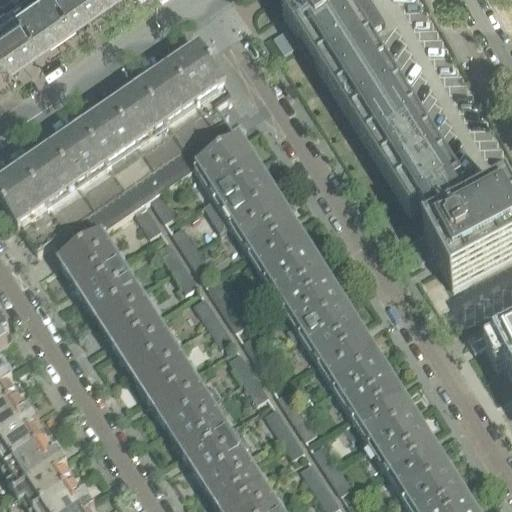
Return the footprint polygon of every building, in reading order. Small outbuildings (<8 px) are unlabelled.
[(0,39),(13,59),(78,14),(67,0),(5,0),(0,4),(0,39)] [(67,0),(78,14),(98,0),(67,0)] [(149,12),(162,2),(160,0),(151,0),(145,5),(149,12)] [(459,194),(371,54),(366,47),(384,35),(365,4),(346,15),(336,0),(317,0),(282,22),(411,227),(398,235),(409,252),(423,245),(452,298),(511,266),(511,209),(507,200),(506,201),(506,202),(474,220),(468,209),(470,205),(467,200),(463,202),(459,196),(460,195),(459,194)] [(0,67),(13,59),(0,39),(0,67)] [(161,201),(197,177),(239,151),(215,116),(230,106),(231,106),(224,96),(226,95),(198,56),(0,192),(0,211),(18,238),(20,237),(37,262),(51,252),(63,270),(102,246),(100,243),(150,208),(161,201)] [(276,206),(258,178),(241,150),(239,151),(197,177),(214,203),(210,205),(213,211),(218,209),(233,234),(276,206)] [(155,216),(166,209),(161,201),(150,208),(155,216)] [(311,261),(293,234),(276,206),(233,234),(248,257),(244,260),(248,266),(252,264),(267,288),(311,261)] [(159,223),(171,216),(166,209),(155,216),(159,223)] [(164,230),(175,223),(171,216),(159,223),(164,230)] [(151,225),(146,217),(135,224),(140,232),(151,225)] [(156,232),(151,225),(140,232),(145,239),(156,232)] [(149,245),(160,238),(156,232),(145,239),(149,245)] [(188,243),(183,235),(172,242),(177,250),(188,243)] [(192,250),(188,243),(177,250),(181,257),(192,250)] [(137,302),(121,277),(125,274),(122,268),(117,271),(102,246),(63,270),(60,273),(96,328),(137,302)] [(197,257),(192,250),(181,257),(186,264),(197,257)] [(173,258),(168,251),(157,258),(162,265),(173,258)] [(201,264),(197,257),(186,264),(190,271),(201,264)] [(178,267),(173,258),(162,265),(167,274),(178,267)] [(346,316),(328,288),(311,261),(267,288),(283,312),(279,315),(283,321),(287,319),(302,343),(346,316)] [(206,272),(201,264),(190,271),(195,279),(206,272)] [(172,280),(182,273),(178,267),(167,274),(172,280)] [(199,285),(210,278),(206,272),(195,279),(199,285)] [(187,280),(182,273),(172,280),(176,287),(187,280)] [(192,287),(187,280),(176,287),(181,294),(192,287)] [(185,301),(196,294),(192,287),(181,294),(185,301)] [(223,298),(218,290),(207,296),(212,305),(223,298)] [(228,305),(223,298),(212,305),(217,312),(228,305)] [(173,357),(157,333),(161,330),(157,324),(153,326),(137,302),(96,328),(132,384),(173,357)] [(232,312),(228,305),(217,312),(222,319),(232,312)] [(209,314),(204,306),(193,313),(198,321),(209,314)] [(236,319),(232,312),(222,319),(226,326),(236,319)] [(214,322),(209,314),(198,321),(203,329),(214,322)] [(380,371),(362,342),(346,316),(302,343),(317,367),(313,369),(317,376),(321,373),(337,398),(380,371)] [(241,327),(236,319),(226,326),(231,334),(241,327)] [(207,336),(218,329),(214,322),(203,329),(207,336)] [(235,339),(245,332),(241,327),(231,334),(235,339)] [(0,359),(8,354),(4,346),(9,343),(0,328),(0,359)] [(511,328),(484,343),(489,353),(474,361),(511,435),(511,328)] [(211,342),(223,335),(218,329),(207,336),(211,342)] [(216,349),(227,342),(223,335),(211,342),(216,349)] [(232,349),(227,342),(216,349),(220,357),(232,349)] [(484,343),(469,351),(474,361),(489,353),(484,343)] [(258,352),(253,344),(242,351),(248,359),(258,352)] [(263,360),(258,352),(248,359),(252,367),(263,360)] [(208,413),(193,388),(197,385),(193,379),(189,382),(173,357),(132,384),(167,439),(208,413)] [(256,373),(267,366),(263,360),(252,367),(256,373)] [(245,370),(239,362),(228,369),(234,377),(245,370)] [(271,373),(267,366),(256,373),(261,380),(271,373)] [(238,384),(249,377),(245,370),(234,377),(238,384)] [(415,425),(397,397),(380,371),(337,398),(352,422),(348,425),(351,431),(356,428),(371,453),(415,425)] [(276,381),(271,373),(261,380),(266,388),(276,381)] [(242,391),(253,383),(249,377),(238,384),(242,391)] [(270,394),(280,387),(276,381),(266,388),(270,394)] [(258,391),(253,383),(242,391),(247,398),(258,391)] [(0,418),(24,403),(17,392),(12,391),(7,384),(0,388),(0,418)] [(263,398),(258,391),(247,398),(252,406),(263,398)] [(256,412),(267,405),(263,398),(252,406),(256,412)] [(292,406),(288,399),(277,405),(282,413),(292,406)] [(0,449),(35,427),(30,419),(32,414),(24,403),(0,418),(0,449)] [(297,413),(292,406),(282,413),(286,420),(297,413)] [(244,468),(228,443),(232,441),(228,434),(224,437),(208,413),(167,439),(203,494),(244,468)] [(301,420),(297,413),(286,420),(291,427),(301,420)] [(268,431),(280,424),(275,417),(264,424),(268,431)] [(306,428),(301,420),(291,427),(296,435),(306,428)] [(285,432),(280,424),(268,431),(273,439),(285,432)] [(449,480),(432,452),(415,425),(371,453),(386,477),(383,480),(387,486),(391,483),(406,508),(449,480)] [(7,475),(52,446),(45,435),(39,434),(35,427),(0,449),(0,464),(1,464),(7,475)] [(311,435),(306,428),(296,435),(300,441),(311,435)] [(278,446),(289,439),(285,432),(273,439),(278,446)] [(315,442),(311,435),(300,441),(305,448),(315,442)] [(282,453),(294,445),(289,439),(278,446),(282,453)] [(287,460),(298,452),(294,445),(282,453),(287,460)] [(13,502),(63,470),(58,462),(59,457),(52,446),(7,475),(14,486),(6,491),(13,502)] [(292,467),(303,460),(298,452),(287,460),(292,467)] [(328,461),(323,453),(312,460),(318,468),(328,461)] [(322,475),(332,468),(328,461),(318,468),(322,475)] [(272,511),(264,499),(268,496),(264,489),(260,492),(244,468),(203,494),(213,511),(272,511)] [(337,475),(332,468),(322,475),(326,482),(337,475)] [(30,511),(42,511),(79,488),(73,478),(67,476),(63,470),(13,502),(19,511),(20,511),(28,507),(30,511)] [(304,486),(315,479),(311,472),(300,480),(304,486)] [(330,488),(341,481),(337,475),(326,482),(330,488)] [(320,487),(315,479),(304,486),(309,494),(320,487)] [(469,511),(466,507),(449,480),(406,508),(408,511),(469,511)] [(346,489),(341,481),(330,488),(335,496),(346,489)] [(313,501),(325,494),(320,487),(309,494),(313,501)] [(88,511),(90,511),(86,505),(87,499),(79,488),(42,511),(88,511)] [(350,496),(346,489),(335,496),(340,503),(350,496)] [(330,501),(325,494),(313,501),(318,509),(330,501)] [(320,511),(326,511),(334,507),(330,501),(318,509),(320,511)]
